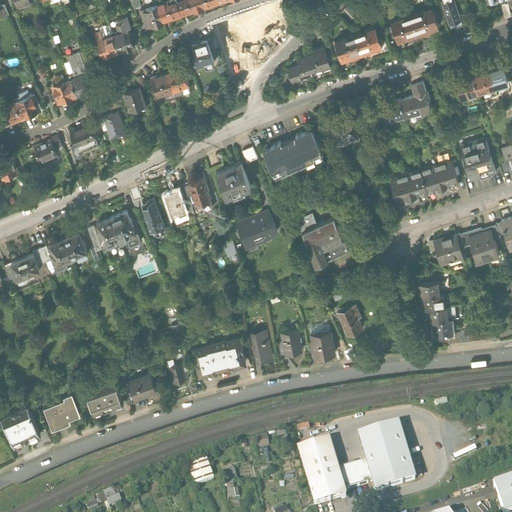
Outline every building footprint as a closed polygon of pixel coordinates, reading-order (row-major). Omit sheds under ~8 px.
[(130,0),(131,1),(133,8),(141,6),(139,0),(130,0)] [(180,15),(175,0),(166,0),(157,3),(163,21),(180,15)] [(199,9),(195,0),(175,0),(180,15),(199,9)] [(217,3),(216,0),(195,0),(199,9),(217,3)] [(454,0),(443,0),(449,17),(460,13),(454,0)] [(4,3),(0,4),(0,14),(1,16),(9,14),(4,3)] [(157,3),(139,9),(145,27),(163,21),(157,3)] [(432,4),(411,11),(418,28),(438,21),(432,4)] [(348,6),(340,14),(348,22),(357,14),(348,6)] [(411,11),(391,18),(397,36),(418,28),(411,11)] [(234,22),(239,44),(281,34),(276,13),(234,22)] [(114,20),(118,32),(126,29),(129,28),(125,16),(114,20)] [(375,24),(355,32),(361,49),(381,42),(375,24)] [(118,32),(113,34),(119,51),(132,46),(126,29),(118,32)] [(223,44),(220,32),(220,30),(213,32),(217,46),(223,44)] [(97,32),(99,38),(105,55),(119,51),(113,34),(104,37),(103,31),(97,32)] [(227,31),(220,32),(223,44),(230,42),(227,31)] [(355,32),(335,39),(337,44),(332,46),(333,49),(338,48),(341,56),(361,49),(355,32)] [(207,38),(192,43),(194,49),(198,60),(204,58),(205,63),(209,64),(212,63),(214,60),(212,55),(213,55),(207,38)] [(299,64),(287,68),(291,80),(316,71),(315,68),(330,63),(324,46),(313,50),(314,53),(297,59),(299,64)] [(175,49),(168,51),(170,59),(177,56),(175,49)] [(190,62),(198,60),(194,49),(187,51),(190,62)] [(69,77),(77,94),(93,88),(79,51),(67,55),(75,75),(69,77)] [(91,54),(86,56),(91,65),(96,63),(91,54)] [(244,60),(233,72),(243,82),(255,71),(244,60)] [(182,63),(166,68),(174,91),(183,88),(182,84),(189,81),(182,63)] [(166,68),(151,73),(156,91),(154,92),(158,101),(175,94),(174,91),(166,68)] [(142,72),(136,74),(139,84),(144,82),(145,82),(142,72)] [(489,72),(472,77),(477,93),(494,88),(489,72)] [(77,94),(69,77),(50,85),(58,102),(77,94)] [(472,77),(455,83),(460,99),(477,93),(472,77)] [(411,84),(413,94),(419,111),(431,108),(422,81),(411,84)] [(139,84),(124,89),(130,107),(145,102),(140,87),(139,84)] [(35,92),(16,100),(24,118),(43,110),(35,92)] [(413,94),(395,100),(400,117),(419,111),(413,94)] [(24,118),(16,100),(0,107),(0,109),(7,126),(24,118)] [(400,117),(395,100),(377,105),(383,123),(400,117)] [(118,109),(104,114),(108,126),(111,135),(125,130),(118,109)] [(108,126),(104,114),(100,116),(103,128),(108,126)] [(80,151),(99,142),(93,128),(97,126),(94,119),(90,121),(90,120),(70,128),(76,143),(79,151),(80,151)] [(352,119),(332,125),(338,145),(359,139),(352,119)] [(281,142),(264,150),(272,169),(286,162),(288,167),(307,159),(305,155),(320,148),(311,129),(295,136),(296,138),(290,141),(283,144),(281,142)] [(51,136),(55,146),(62,143),(58,132),(50,135),(51,136)] [(51,136),(34,143),(40,158),(42,157),(42,158),(43,158),(44,158),(46,158),(47,157),(48,156),(48,155),(57,151),(55,146),(51,136)] [(470,180),(496,173),(487,139),(461,147),(470,180)] [(76,143),(70,145),(74,156),(81,153),(80,151),(79,151),(76,143)] [(252,147),(242,151),(246,161),(256,157),(252,147)] [(0,157),(0,165),(3,173),(18,167),(12,152),(0,157)] [(451,160),(421,170),(428,192),(459,183),(451,160)] [(241,161),(215,172),(225,196),(251,186),(241,161)] [(420,170),(390,180),(398,203),(428,193),(420,170)] [(202,178),(187,183),(191,194),(195,206),(210,201),(202,178)] [(178,187),(164,192),(172,215),(186,209),(183,200),(178,187)] [(156,199),(139,205),(148,228),(154,226),(156,232),(167,228),(156,199)] [(129,207),(113,213),(121,234),(137,228),(129,207)] [(269,207),(238,220),(248,246),(279,233),(269,207)] [(113,213),(97,219),(100,226),(97,227),(95,220),(88,223),(97,244),(103,242),(100,235),(103,233),(106,240),(121,234),(113,213)] [(511,215),(501,219),(505,231),(510,249),(511,248),(511,215)] [(334,218),(301,233),(314,266),(327,260),(326,257),(347,248),(334,218)] [(496,224),(499,233),(505,231),(501,219),(495,221),(496,224)] [(496,224),(491,226),(494,237),(500,236),(499,233),(496,224)] [(81,226),(65,233),(74,254),(90,248),(81,226)] [(491,226),(468,233),(477,263),(500,256),(494,237),(491,226)] [(456,230),(432,236),(440,263),(463,256),(456,230)] [(65,233),(50,239),(52,245),(50,246),(47,240),(41,242),(46,254),(55,251),(58,260),(74,254),(65,233)] [(37,246),(12,256),(18,271),(43,261),(37,246)] [(12,256),(5,259),(13,279),(20,276),(18,271),(12,256)] [(438,278),(418,280),(420,294),(423,293),(433,292),(433,291),(440,291),(438,278)] [(433,292),(423,293),(424,307),(427,307),(437,306),(437,304),(444,304),(443,291),(440,291),(433,291),(433,292)] [(355,301),(336,310),(347,333),(363,325),(358,315),(361,314),(355,301)] [(437,306),(427,307),(429,320),(432,319),(442,318),(441,317),(448,317),(447,303),(444,304),(437,304),(437,306)] [(442,318),(432,319),(433,332),(444,331),(453,330),(451,317),(448,317),(441,317),(442,318)] [(170,322),(175,335),(181,334),(186,332),(182,319),(170,322)] [(267,326),(249,330),(252,342),(256,359),(262,358),(274,355),(267,326)] [(444,331),(445,344),(493,339),(493,338),(493,326),(469,329),(453,330),(444,331)] [(298,327),(280,330),(282,340),(285,352),(302,349),(298,327)] [(332,328),(309,332),(311,344),(314,356),(315,355),(334,352),(336,352),(332,328)] [(175,335),(177,345),(184,343),(181,334),(175,335)] [(240,334),(191,346),(198,375),(215,371),(230,367),(247,362),(240,334)] [(341,339),(336,341),(341,351),(346,349),(341,339)] [(278,354),(285,352),(282,340),(276,342),(278,354)] [(150,344),(152,353),(158,351),(155,343),(150,344)] [(182,360),(168,365),(173,380),(189,375),(187,367),(184,368),(182,360)] [(157,389),(150,371),(128,378),(130,384),(135,398),(149,392),(157,389)] [(99,409),(123,400),(119,388),(115,378),(85,388),(94,411),(99,409)] [(188,383),(191,394),(198,392),(195,381),(188,383)] [(135,398),(130,384),(124,387),(129,400),(135,398)] [(65,396),(45,405),(53,425),(71,418),(70,416),(81,411),(73,390),(64,394),(65,396)] [(27,403),(1,415),(9,432),(14,442),(40,430),(34,419),(27,403)] [(34,419),(40,430),(45,427),(40,416),(34,419)] [(315,506),(315,507),(330,502),(330,503),(331,503),(330,502),(342,499),(345,498),(345,497),(346,497),(346,496),(345,496),(343,491),(348,490),(348,491),(368,485),(368,484),(372,483),(375,492),(374,492),(374,493),(375,492),(375,493),(387,489),(388,490),(388,489),(402,485),(402,486),(403,486),(403,485),(415,482),(415,481),(415,480),(414,480),(411,470),(412,470),(412,469),(411,470),(408,459),(409,459),(409,458),(408,458),(405,447),(406,447),(405,446),(405,447),(401,436),(402,436),(402,435),(401,435),(398,425),(399,425),(399,424),(398,424),(386,427),(385,427),(385,428),(379,430),(372,432),(371,431),(370,431),(371,432),(359,435),(359,436),(358,436),(358,437),(359,437),(362,446),(361,447),(362,447),(365,458),(364,458),(365,459),(366,462),(352,466),(337,470),(337,469),(338,469),(338,468),(337,468),(334,460),(335,459),(334,459),(332,450),(332,449),(331,449),(329,441),(330,441),(330,440),(329,441),(329,440),(321,442),(321,441),(320,441),(321,442),(314,444),(313,443),(313,444),(313,445),(306,447),(306,446),(305,446),(305,447),(298,449),(297,450),(298,450),(301,458),(300,458),(300,459),(301,459),(303,468),(303,469),(304,468),(306,477),(305,478),(306,478),(309,487),(308,487),(308,488),(309,488),(312,497),(311,497),(311,498),(312,497),(314,505),(313,505),(314,506),(315,506)] [(9,445),(14,442),(9,432),(4,434),(9,445)] [(270,435),(260,437),(262,447),(272,444),(270,435)] [(187,468),(195,488),(214,481),(207,461),(187,468)] [(511,511),(511,479),(493,486),(502,511),(511,511)] [(231,499),(242,497),(240,485),(229,487),(231,499)] [(110,499),(113,505),(126,500),(123,494),(110,499)]
